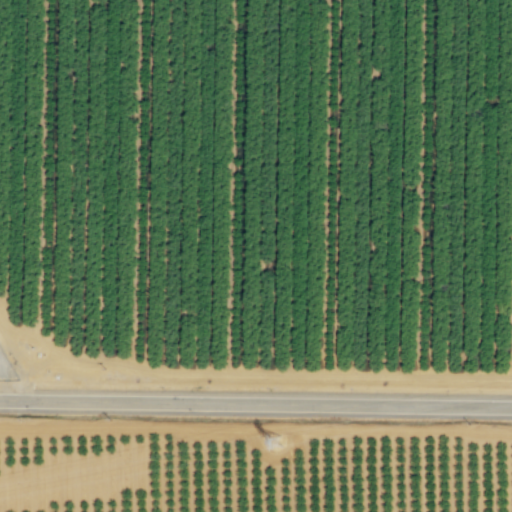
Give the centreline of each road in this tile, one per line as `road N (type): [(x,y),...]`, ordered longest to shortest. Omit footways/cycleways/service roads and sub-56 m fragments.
road 1 (track): [(0,328),(72,358),(152,372),(511,378)]
road 2 (tertiary): [(0,399),(511,407)]
road 3 (track): [(511,435),(0,428)]
road 4 (track): [(334,375),(337,0)]
road 5 (track): [(238,374),(243,0)]
road 6 (track): [(144,370),(148,0)]
road 7 (track): [(51,347),(54,0)]
